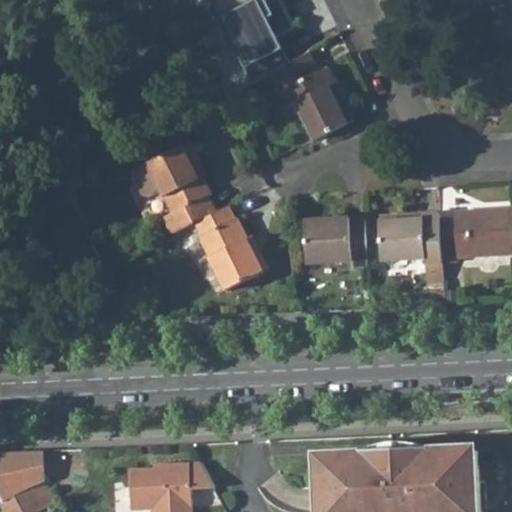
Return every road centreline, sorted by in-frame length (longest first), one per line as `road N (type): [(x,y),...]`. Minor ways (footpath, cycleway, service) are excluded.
road 1 (tertiary): [(0,386),(511,361)]
road 2 (residential): [(282,179),(411,113)]
road 3 (residential): [(348,0),(411,113)]
